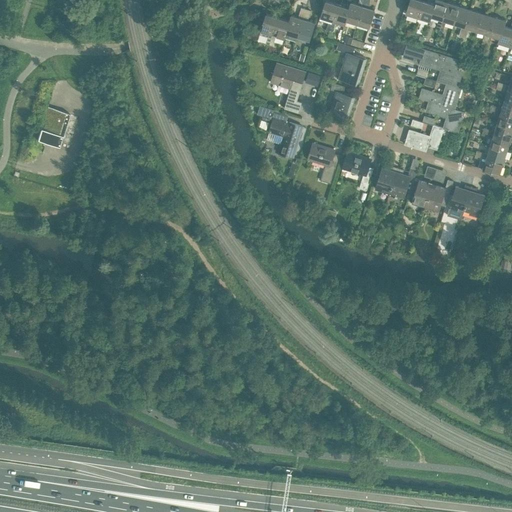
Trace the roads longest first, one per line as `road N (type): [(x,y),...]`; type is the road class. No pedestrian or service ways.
road 1 (motorway): [(309,511),(27,482)]
road 2 (unknown): [(0,158),(41,166),(68,160),(86,105),(60,90)]
road 3 (motorway): [(173,511),(27,482)]
road 4 (residential): [(511,180),(384,142)]
